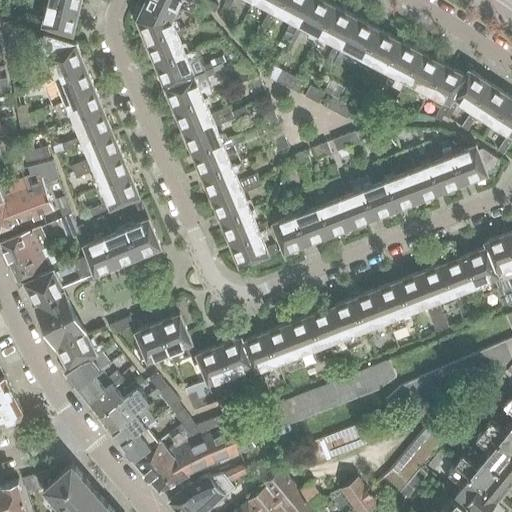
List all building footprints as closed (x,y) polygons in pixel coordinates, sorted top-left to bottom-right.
[(47,0),(47,2),(78,11),(80,0),(47,0)] [(144,0),(136,19),(170,18),(178,0),(188,0),(214,12),(218,5),(207,0),(144,0)] [(265,28),(275,10),(279,0),(256,0),(269,6),(259,24),(265,28)] [(279,0),(275,10),(291,18),(281,36),(287,39),(307,0),(279,0)] [(303,24),(318,33),(333,5),(324,0),(307,0),(287,39),(293,42),(303,24)] [(47,2),(43,17),(26,13),(24,21),(42,25),(72,34),(78,11),(47,2)] [(333,5),(318,33),(334,41),(325,59),(331,62),(355,16),(333,5)] [(346,47),(362,55),(377,28),(355,16),(331,62),(336,65),(346,47)] [(136,19),(146,41),(175,30),(170,18),(136,19)] [(33,29),(12,23),(13,26),(14,33),(15,40),(16,44),(33,37),(33,29)] [(3,28),(4,35),(14,33),(13,26),(3,28)] [(146,41),(155,64),(184,53),(177,36),(188,32),(185,26),(175,30),(146,41)] [(377,28),(362,55),(378,64),(369,82),(374,85),(398,39),(377,28)] [(5,42),(15,40),(14,33),(4,35),(5,42)] [(85,64),(75,42),(44,33),(37,36),(44,54),(53,77),(85,64)] [(389,70),(405,78),(420,51),(398,39),(374,85),(379,87),(389,70)] [(6,48),(16,46),(16,44),(15,40),(5,42),(6,48)] [(7,55),(17,53),(16,46),(6,48),(7,55)] [(402,99),(411,81),(427,90),(442,62),(420,51),(405,78),(396,96),(402,99)] [(17,53),(7,55),(9,62),(19,60),(17,53)] [(192,70),(184,53),(155,64),(164,86),(214,68),(211,62),(192,70)] [(19,60),(9,62),(10,68),(20,67),(19,60)] [(441,120),(444,114),(464,74),(442,62),(427,90),(443,99),(434,116),(441,120)] [(94,86),(85,64),(53,77),(56,84),(46,89),(52,103),(94,86)] [(20,67),(10,68),(11,75),(21,73),(20,67)] [(164,86),(173,108),(203,97),(196,81),(216,73),(214,68),(164,86)] [(449,117),(458,100),(472,109),(487,81),(468,68),(464,74),(444,114),(449,117)] [(297,91),(302,81),(282,69),(276,80),(297,91)] [(21,73),(11,75),(12,82),(22,80),(21,73)] [(254,93),(264,89),(258,75),(248,80),(254,93)] [(0,77),(0,87),(8,86),(7,77),(0,77)] [(22,80),(12,82),(13,88),(23,87),(22,80)] [(477,113),(493,123),(508,94),(487,81),(472,109),(461,126),(466,129),(477,113)] [(318,102),(323,91),(310,85),(305,95),(318,102)] [(103,107),(94,86),(52,103),(58,117),(68,113),(71,120),(103,107)] [(23,87),(13,88),(15,95),(25,93),(23,87)] [(493,123),(508,133),(511,135),(511,96),(508,94),(493,123)] [(347,117),(352,107),(331,96),(326,106),(347,117)] [(210,114),(203,97),(173,108),(183,130),(232,112),(231,111),(229,106),(210,114)] [(26,104),(17,105),(18,113),(27,111),(26,104)] [(268,131),(280,126),(271,104),(259,108),(268,131)] [(232,112),(234,118),(248,113),(244,105),(231,111),(232,112)] [(112,129),(103,107),(71,120),(78,136),(61,142),(64,149),(80,142),(112,129)] [(27,111),(18,113),(19,120),(29,119),(27,111)] [(183,130),(192,153),(222,142),(215,126),(234,118),(232,112),(183,130)] [(0,135),(0,145),(17,142),(12,116),(1,118),(2,125),(5,124),(7,134),(0,135)] [(29,119),(19,120),(20,128),(30,126),(29,119)] [(112,129),(80,142),(87,158),(71,165),(73,170),(121,151),(112,129)] [(277,149),(288,145),(281,130),(271,135),(277,149)] [(337,150),(359,141),(354,130),(332,139),(337,150)] [(503,153),(511,138),(511,135),(508,133),(498,150),(503,153)] [(192,153),(201,175),(231,164),(224,148),(243,140),(241,134),(222,142),(192,153)] [(34,148),(31,136),(20,138),(25,160),(49,155),(47,146),(34,148)] [(440,191),(463,182),(451,153),(436,159),(429,140),(423,142),(431,161),(429,162),(440,191)] [(316,158),(330,152),(326,142),(312,147),(316,158)] [(475,144),(451,153),(463,182),(487,173),(487,172),(477,149),(475,144)] [(491,171),(499,158),(482,147),(477,149),(487,172),(491,171)] [(295,166),(309,160),(305,149),(291,155),(295,166)] [(440,191),(429,162),(414,167),(407,149),(399,152),(418,199),(440,191)] [(130,172),(121,151),(73,170),(75,177),(92,170),(98,185),(130,172)] [(401,172),(385,178),(384,179),(396,208),(418,199),(399,152),(394,154),(401,172)] [(0,204),(44,188),(42,182),(59,176),(53,160),(27,166),(30,174),(0,185),(0,204)] [(372,162),(379,181),(362,188),(373,217),(396,208),(384,179),(385,178),(378,160),(372,162)] [(201,175),(210,197),(260,179),(257,173),(238,181),(231,164),(201,175)] [(105,203),(89,210),(91,216),(139,195),(130,172),(98,185),(105,203)] [(373,217),(362,188),(345,194),(338,175),(332,177),(351,225),(373,217)] [(335,198),(318,205),(317,205),(329,234),(351,225),(332,177),(327,179),(335,198)] [(262,185),(260,179),(210,197),(220,220),(250,209),(243,193),(262,185)] [(305,188),(312,207),(295,213),(306,243),(329,234),(317,205),(318,205),(310,186),(305,188)] [(52,210),(44,188),(0,204),(0,228),(11,224),(12,226),(52,210)] [(72,213),(66,196),(56,200),(62,217),(72,213)] [(134,203),(141,220),(125,227),(137,256),(160,246),(141,199),(134,203)] [(220,220),(229,242),(259,231),(250,209),(220,220)] [(306,243),(295,213),(272,222),(283,252),(306,243)] [(125,227),(111,233),(104,215),(96,218),(104,236),(116,265),(137,256),(125,227)] [(73,221),(62,225),(67,237),(78,233),(75,226),(73,221)] [(94,274),(116,265),(104,236),(89,242),(82,223),(75,226),(78,233),(83,245),(87,255),(94,274)] [(47,245),(40,231),(38,226),(31,229),(0,241),(0,243),(8,261),(47,245)] [(265,246),(259,231),(229,242),(239,265),(268,253),(265,246)] [(509,286),(503,269),(511,265),(511,248),(506,232),(484,241),(485,245),(497,276),(493,278),(503,304),(509,302),(504,288),(509,286)] [(268,253),(278,249),(276,242),(265,246),(268,253)] [(17,281),(38,273),(53,268),(61,265),(67,263),(66,259),(60,260),(55,262),(47,245),(8,261),(17,281)] [(464,254),(475,285),(493,278),(497,276),(485,245),(464,254)] [(453,293),(454,293),(464,319),(471,316),(461,290),(475,285),(464,254),(441,262),(453,293)] [(94,274),(87,255),(73,260),(80,279),(94,274)] [(449,325),(438,299),(453,293),(441,262),(419,271),(431,302),(428,303),(438,329),(449,325)] [(38,273),(23,279),(24,281),(33,299),(34,300),(63,287),(53,268),(38,273)] [(408,311),(428,303),(431,302),(419,271),(397,280),(408,311)] [(406,324),(402,313),(408,311),(397,280),(374,289),(390,331),(406,324)] [(63,287),(34,300),(36,304),(45,323),(74,309),(64,290),(63,287)] [(352,297),(364,328),(374,324),(379,335),(390,331),(374,289),(352,297)] [(362,341),(358,330),(364,328),(352,297),(330,306),(345,347),(362,341)] [(307,315),(319,345),(329,341),(333,352),(345,347),(330,306),(307,315)] [(74,309),(45,323),(56,343),(58,348),(86,333),(84,329),(74,309)] [(170,350),(185,344),(191,341),(179,312),(158,321),(170,350)] [(130,315),(112,322),(116,330),(134,324),(130,315)] [(315,359),(311,348),(319,345),(307,315),(285,323),(301,365),(315,359)] [(158,321),(136,330),(148,359),(170,350),(158,321)] [(263,332),(274,363),(286,358),(290,369),(301,365),(285,323),(263,332)] [(270,394),(260,368),(274,363),(263,332),(243,340),(263,392),(264,397),(270,394)] [(86,333),(58,348),(60,352),(68,368),(82,359),(88,355),(96,352),(86,333)] [(217,344),(229,375),(246,369),(256,395),(263,392),(243,340),(241,335),(217,344)] [(511,354),(511,335),(503,339),(510,357),(511,354)] [(493,344),(501,367),(510,357),(503,339),(493,344)] [(191,341),(185,344),(193,364),(199,362),(196,353),(191,341)] [(199,362),(207,383),(210,392),(198,396),(196,390),(188,393),(194,409),(222,398),(215,380),(229,375),(217,344),(196,353),(199,362)] [(493,344),(483,348),(491,372),(500,369),(501,367),(493,344)] [(472,353),(481,376),(491,372),(483,348),(472,353)] [(88,355),(82,359),(68,368),(63,372),(75,387),(108,361),(99,350),(96,352),(88,355)] [(472,353),(462,357),(471,380),(481,376),(472,353)] [(452,362),(460,384),(471,380),(462,357),(452,362)] [(380,362),(388,381),(395,374),(389,358),(380,362)] [(108,361),(75,387),(87,403),(121,376),(117,371),(108,377),(103,371),(115,362),(113,359),(108,362),(108,361)] [(380,387),(388,381),(380,362),(371,365),(380,387)] [(452,362),(442,366),(450,387),(460,384),(452,362)] [(503,387),(511,376),(511,363),(496,382),(503,387)] [(369,391),(380,387),(371,365),(361,370),(369,391)] [(432,371),(439,391),(450,387),(442,366),(432,371)] [(350,374),(359,395),(369,391),(361,370),(350,374)] [(432,371),(421,375),(429,395),(439,391),(432,371)] [(156,372),(149,377),(157,387),(160,391),(167,385),(156,372)] [(348,400),(359,395),(350,374),(339,378),(348,400)] [(411,379),(418,399),(429,395),(421,375),(411,379)] [(121,376),(87,403),(98,416),(105,410),(122,397),(114,387),(124,380),(121,376)] [(337,404),(348,400),(339,378),(328,382),(337,404)] [(411,379),(401,384),(408,403),(418,399),(411,379)] [(22,409),(7,380),(0,382),(0,421),(19,415),(22,409)] [(326,408),(337,404),(328,382),(318,387),(326,408)] [(390,409),(408,403),(401,384),(385,398),(390,409)] [(98,416),(109,431),(117,424),(141,405),(148,400),(137,385),(122,397),(105,410),(98,416)] [(180,399),(167,385),(160,391),(158,393),(170,407),(180,399)] [(315,412),(326,408),(318,387),(307,391),(315,412)] [(304,416),(315,412),(307,391),(296,395),(304,416)] [(467,431),(495,397),(488,391),(460,425),(467,431)] [(294,421),(304,416),(296,395),(285,400),(294,421)] [(181,421),(192,435),(225,424),(221,414),(195,424),(178,400),(170,407),(181,421)] [(283,425),(294,421),(285,400),(274,404),(283,425)] [(272,429),(283,425),(274,404),(264,408),(272,429)] [(152,419),(141,405),(117,424),(109,431),(120,444),(152,419)] [(261,433),(272,429),(264,408),(253,413),(261,433)] [(250,437),(261,433),(253,413),(242,417),(250,437)] [(174,455),(187,474),(210,463),(223,458),(254,446),(250,437),(242,417),(224,424),(209,431),(193,438),(172,448),(174,455)] [(120,444),(132,459),(141,452),(156,441),(145,426),(153,421),(152,419),(120,444)] [(193,438),(192,435),(181,421),(167,432),(175,442),(166,449),(158,439),(156,441),(141,452),(132,459),(146,476),(174,455),(172,448),(193,438)] [(429,422),(422,430),(439,443),(445,435),(429,422)] [(492,422),(484,431),(511,455),(511,425),(506,433),(492,422)] [(349,426),(356,447),(366,443),(359,423),(349,426)] [(339,430),(347,450),(356,447),(349,426),(339,430)] [(339,430),(330,433),(337,453),(347,450),(339,430)] [(422,430),(416,438),(432,451),(439,443),(422,430)] [(457,442),(463,435),(457,430),(451,437),(457,442)] [(484,460),(510,483),(511,481),(511,455),(484,431),(476,440),(490,452),(484,460)] [(336,454),(328,434),(318,437),(326,458),(336,454)] [(318,437),(308,441),(316,461),(326,458),(318,437)] [(425,459),(432,451),(416,438),(409,446),(425,459)] [(433,470),(453,445),(446,440),(426,465),(433,470)] [(316,461),(308,441),(299,444),(306,465),(316,461)] [(409,446),(402,454),(419,468),(419,467),(425,459),(409,446)] [(402,454),(396,462),(412,476),(419,468),(402,454)] [(187,474),(174,455),(146,476),(159,492),(187,474)] [(463,457),(456,465),(496,500),(510,483),(484,460),(477,468),(463,457)] [(55,467),(53,468),(22,477),(27,492),(41,488),(62,511),(113,511),(114,511),(71,462),(60,472),(55,467)] [(396,462),(389,470),(406,484),(412,476),(396,462)] [(177,511),(201,511),(215,500),(219,498),(220,499),(233,486),(230,481),(247,472),(243,463),(223,472),(212,479),(209,475),(203,479),(201,477),(196,479),(195,479),(187,484),(167,500),(177,511)] [(284,511),(287,510),(288,511),(307,511),(308,511),(307,511),(386,511),(384,509),(382,507),(379,509),(372,511),(357,511),(340,486),(325,497),(309,478),(300,486),(282,465),(263,481),(266,484),(228,511),(284,511)] [(477,511),(485,511),(496,500),(456,465),(448,474),(462,486),(456,493),(477,511)] [(384,509),(386,511),(393,511),(426,473),(419,467),(419,468),(412,476),(406,484),(399,492),(392,500),(384,509)] [(406,484),(389,470),(383,478),(399,492),(406,484)] [(357,511),(372,511),(379,509),(369,494),(356,475),(340,486),(357,511)] [(27,511),(18,478),(0,483),(0,507),(1,511),(27,511)] [(383,478),(376,486),(392,500),(399,492),(383,478)] [(437,511),(435,510),(433,511),(470,511),(456,499),(447,509),(444,507),(438,511),(437,511)]
